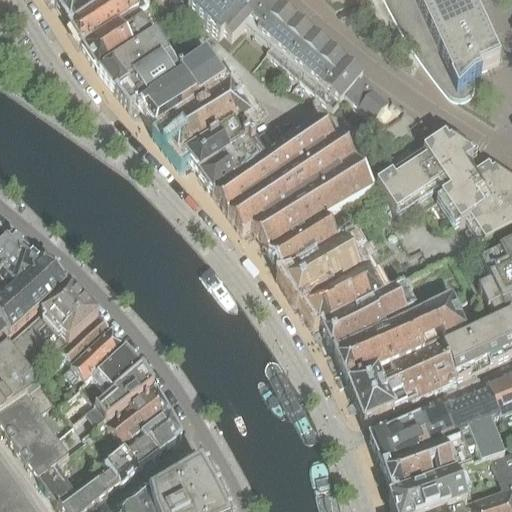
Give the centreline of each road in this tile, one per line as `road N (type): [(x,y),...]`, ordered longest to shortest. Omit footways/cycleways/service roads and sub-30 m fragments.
road 1 (residential): [(15,0),(68,79),(252,291),(340,444)]
road 2 (residential): [(0,209),(101,302),(207,446)]
road 3 (residential): [(496,153),(330,44),(283,0)]
road 4 (residential): [(340,444),(511,368)]
